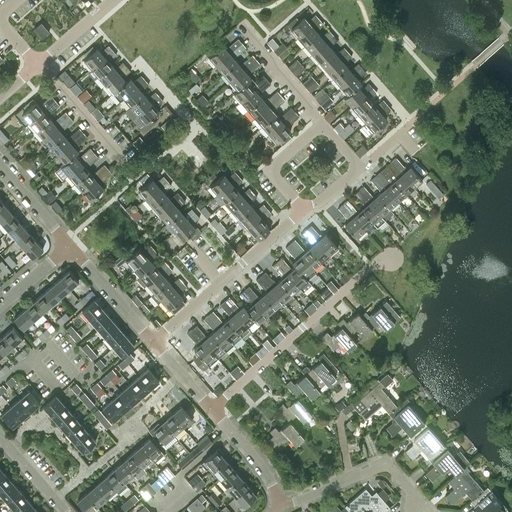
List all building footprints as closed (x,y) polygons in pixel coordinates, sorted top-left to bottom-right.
[(298,37),(319,19),(315,14),(308,21),(304,17),(300,21),(296,16),(286,25),(291,29),(298,37)] [(315,29),(322,23),(319,19),(298,37),(305,46),(319,33),(315,29)] [(41,38),(49,31),(41,22),(33,29),(41,38)] [(312,54),(333,35),(329,31),(322,37),(319,33),(305,46),(312,54)] [(330,46),(337,40),(333,35),(312,54),(319,62),(333,50),(330,46)] [(215,65),(241,43),(237,38),(225,49),(222,45),(208,57),(215,65)] [(233,58),(245,48),(241,43),(215,65),(223,74),(237,62),(233,58)] [(277,56),(287,47),(283,43),(273,51),(277,56)] [(91,68),(112,50),(108,46),(101,52),(97,48),(83,60),(91,68)] [(281,60),(291,52),(287,47),(277,56),(281,60)] [(326,70),(347,52),(343,47),(336,53),(333,50),(319,62),(326,70)] [(108,61),(116,55),(112,50),(91,68),(98,77),(112,65),(108,61)] [(344,62),(351,56),(347,52),(326,70),(333,78),(347,66),(344,62)] [(230,82),(256,60),(252,55),(240,66),(237,62),(223,74),(230,82)] [(291,72),(301,63),(297,59),(287,67),(291,72)] [(248,75),(260,64),(256,60),(230,82),(237,90),(247,82),(251,78),(248,75)] [(105,85),(126,67),(122,62),(114,68),(112,65),(98,77),(105,85)] [(295,76),(305,68),(301,63),(291,72),(295,76)] [(340,86),(361,68),(357,63),(350,70),(347,66),(333,78),(340,86)] [(123,77),(130,71),(126,67),(105,85),(112,93),(113,92),(126,81),(123,77)] [(358,79),(365,72),(361,68),(340,86),(348,95),(358,86),(361,82),(358,79)] [(64,70),(58,75),(66,84),(72,78),(64,70)] [(123,98),(144,80),(140,75),(132,82),(129,78),(126,81),(113,92),(119,101),(123,98)] [(241,101),(267,79),(263,75),(254,82),(251,78),(247,82),(237,90),(234,93),(241,101)] [(306,88),(315,80),(311,76),(302,84),(306,88)] [(258,94),(270,83),(267,79),(241,101),(248,109),(262,97),(258,94)] [(140,91),(148,85),(144,80),(123,98),(130,107),(144,95),(140,91)] [(310,93),(319,84),(315,80),(306,88),(310,93)] [(76,82),(69,87),(76,96),(83,90),(76,82)] [(351,106),(372,88),(369,84),(362,90),(358,86),(348,95),(344,98),(351,106)] [(369,98),(376,92),(372,88),(351,106),(358,114),(372,102),(369,98)] [(85,91),(78,98),(83,103),(83,104),(88,100),(91,97),(90,97),(85,91)] [(255,118),(281,95),(277,91),(265,101),(262,97),(248,109),(255,118)] [(137,115),(158,97),(154,92),(146,98),(144,95),(130,107),(137,115)] [(320,104),(329,96),(325,92),(316,100),(320,104)] [(24,126),(29,122),(54,100),(50,95),(38,106),(32,98),(14,114),(24,126)] [(273,111),(285,100),(281,95),(255,118),(263,126),(276,114),(273,111)] [(324,109),(333,101),(329,96),(320,104),(324,109)] [(154,108),(162,101),(158,97),(137,115),(144,123),(157,111),(154,108)] [(46,114),(58,104),(54,100),(29,122),(35,130),(49,118),(46,114)] [(83,104),(90,112),(95,108),(88,100),(83,104)] [(365,122),(386,104),(382,100),(375,106),(372,102),(358,114),(365,122)] [(383,115),(390,109),(386,104),(365,122),(366,123),(361,127),(369,135),(374,130),(377,133),(385,127),(382,124),(387,119),(383,115)] [(269,134),(295,112),(291,107),(279,118),(276,114),(263,126),(269,134)] [(101,117),(103,116),(96,108),(91,113),(98,120),(99,120),(101,117)] [(42,138),(68,116),(64,111),(52,122),(49,118),(35,130),(42,138)] [(287,127),(299,116),(295,112),(269,134),(277,143),(290,131),(287,127)] [(327,113),(323,117),(328,123),(334,118),(328,112),(327,113)] [(216,114),(211,118),(216,123),(220,119),(216,114)] [(60,131),(72,121),(68,116),(42,138),(50,146),(63,135),(60,131)] [(165,123),(159,128),(163,132),(166,129),(168,127),(165,123)] [(339,131),(342,136),(348,130),(345,126),(339,131)] [(57,155),(83,133),(78,128),(66,138),(63,135),(50,146),(57,155)] [(75,148),(87,138),(83,133),(57,155),(64,164),(74,155),(78,152),(75,148)] [(137,137),(132,142),(139,151),(147,145),(142,139),(140,140),(137,137)] [(244,156),(248,152),(244,147),(239,151),(244,156)] [(67,175),(93,153),(90,148),(78,159),(74,155),(64,164),(60,167),(67,175)] [(256,159),(250,152),(245,156),(251,163),(256,159)] [(85,167),(97,157),(93,153),(67,175),(74,183),(88,171),(85,167)] [(410,166),(406,170),(396,158),(391,162),(414,188),(422,180),(410,166)] [(406,195),(414,188),(391,162),(386,166),(383,169),(406,195)] [(82,191),(107,169),(104,165),(92,175),(88,171),(74,183),(82,191)] [(32,176),(36,173),(31,167),(27,170),(32,176)] [(100,184),(111,174),(107,169),(82,191),(89,200),(103,188),(100,184)] [(406,195),(383,169),(379,172),(375,176),(397,202),(406,195)] [(217,194),(238,176),(234,172),(227,178),(223,174),(209,186),(217,194)] [(145,199),(167,181),(163,176),(155,183),(151,179),(138,190),(145,199)] [(235,187),(242,181),(238,176),(217,194),(224,202),(237,190),(235,187)] [(389,209),(397,202),(375,176),(370,180),(381,192),(377,195),(389,209)] [(432,179),(428,182),(433,189),(437,185),(432,179)] [(162,192),(170,185),(167,181),(145,199),(153,207),(166,196),(162,192)] [(43,196),(47,192),(42,186),(38,190),(43,196)] [(377,195),(374,198),(363,186),(359,190),(385,220),(393,213),(389,209),(377,195)] [(231,211),(252,192),(248,188),(241,194),(237,190),(224,202),(231,211)] [(44,196),(50,202),(56,197),(50,190),(44,196)] [(377,228),(385,220),(359,190),(354,194),(365,206),(361,209),(373,223),(377,228)] [(160,215),(181,197),(177,192),(169,199),(166,196),(153,207),(160,215)] [(249,203),(256,197),(252,192),(231,211),(238,219),(252,207),(249,203)] [(177,209),(185,202),(181,197),(160,215),(167,224),(180,212),(177,209)] [(361,209),(358,212),(347,200),(343,204),(365,230),(373,223),(361,209)] [(0,221),(11,212),(3,203),(0,205),(0,221)] [(246,227),(266,209),(263,204),(255,211),(252,207),(238,219),(246,227)] [(356,238),(365,230),(343,204),(338,208),(349,220),(344,224),(356,238)] [(130,205),(125,209),(129,213),(134,209),(130,205)] [(174,232),(195,213),(191,209),(183,216),(180,212),(167,224),(174,232)] [(263,220),(270,213),(266,209),(246,227),(253,236),(250,239),(254,243),(258,239),(269,229),(265,225),(267,224),(263,220)] [(0,221),(8,231),(19,221),(11,212),(0,221)] [(191,225),(199,218),(195,213),(174,232),(181,240),(194,229),(191,225)] [(16,240),(27,230),(19,221),(8,231),(16,240)] [(231,225),(225,231),(228,235),(235,229),(231,225)] [(325,234),(321,237),(311,225),(306,230),(328,255),(337,248),(325,234)] [(24,249),(34,239),(27,230),(16,240),(24,249)] [(320,262),(328,255),(306,230),(301,233),(312,245),(308,248),(320,262)] [(32,258),(42,249),(34,239),(24,249),(32,258)] [(308,248),(305,251),(295,239),(290,243),(313,269),(320,262),(308,248)] [(246,249),(240,241),(233,247),(240,254),(246,249)] [(307,280),(315,272),(313,269),(290,243),(286,247),(296,259),(292,263),(295,266),(304,277),(307,280)] [(139,248),(136,250),(132,245),(113,261),(118,267),(125,260),(132,268),(153,250),(149,245),(142,252),(139,248)] [(150,261),(157,254),(153,250),(132,268),(140,277),(153,265),(150,261)] [(7,263),(12,259),(8,254),(3,258),(7,263)] [(295,266),(292,269),(281,257),(276,262),(298,287),(299,286),(303,291),(311,284),(307,280),(304,277),(295,266)] [(11,268),(16,263),(12,259),(7,263),(11,268)] [(147,285),(168,267),(164,262),(156,268),(153,265),(140,277),(137,279),(143,287),(146,284),(147,285)] [(290,294),(298,287),(276,262),(273,265),(284,276),(279,281),(290,294)] [(5,274),(9,270),(5,265),(1,269),(5,274)] [(165,278),(172,271),(168,267),(147,285),(154,293),(168,281),(165,278)] [(352,273),(348,267),(344,270),(347,276),(352,273)] [(69,289),(78,281),(69,271),(60,278),(69,289)] [(279,281),(275,284),(264,272),(260,276),(282,302),(290,294),(279,281)] [(274,309),(282,302),(260,276),(255,280),(266,292),(262,295),(274,309)] [(60,297),(69,289),(60,278),(51,286),(60,297)] [(161,301),(182,283),(178,278),(171,285),(168,281),(154,293),(151,295),(158,303),(161,301)] [(179,294),(186,287),(182,283),(161,301),(173,315),(185,304),(181,299),(182,298),(179,294)] [(51,305),(60,297),(51,286),(41,294),(51,305)] [(262,295),(259,298),(248,286),(244,290),(266,316),(274,309),(262,295)] [(258,323),(266,316),(244,290),(239,294),(247,302),(243,305),(246,309),(255,319),(258,323)] [(41,313),(51,305),(41,294),(32,302),(41,313)] [(83,305),(88,302),(84,297),(80,301),(83,305)] [(243,305),(239,309),(229,297),(224,301),(246,326),(247,326),(255,319),(246,309),(243,305)] [(89,319),(102,308),(94,299),(81,310),(89,319)] [(395,321),(400,316),(385,300),(369,314),(366,310),(361,314),(373,329),(381,322),(387,329),(396,322),(395,321)] [(79,309),(83,305),(80,301),(75,305),(79,309)] [(247,326),(246,326),(224,301),(220,305),(230,317),(226,320),(242,337),(250,330),(247,326)] [(32,321),(41,313),(32,302),(23,310),(32,321)] [(97,328),(110,317),(102,308),(89,319),(97,328)] [(23,329),(32,321),(23,310),(14,318),(23,329)] [(226,320),(223,323),(212,311),(208,315),(233,344),(242,337),(226,320)] [(373,329),(361,314),(358,312),(347,321),(344,317),(338,322),(342,326),(350,336),(358,329),(364,336),(373,329)] [(65,321),(70,317),(66,313),(61,317),(65,321)] [(226,351),(233,344),(208,315),(203,319),(213,331),(210,334),(226,351)] [(61,325),(65,321),(61,317),(57,321),(61,325)] [(105,337),(118,326),(110,317),(97,328),(105,337)] [(155,319),(152,321),(157,327),(160,324),(155,319)] [(70,335),(76,331),(70,325),(65,329),(70,335)] [(113,346),(126,335),(118,326),(105,337),(113,346)] [(210,334),(206,338),(196,326),(192,329),(217,359),(226,351),(210,334)] [(356,343),(350,336),(342,326),(331,335),(327,331),(322,336),(334,350),(342,342),(349,349),(356,343)] [(13,346),(22,338),(13,327),(4,335),(13,346)] [(48,329),(45,330),(42,327),(40,329),(43,333),(47,337),(51,333),(48,329)] [(208,367),(217,359),(192,329),(187,334),(197,346),(193,349),(198,354),(193,359),(202,369),(207,365),(208,367)] [(76,342),(81,337),(76,331),(70,335),(76,342)] [(42,341),(47,337),(43,333),(38,336),(42,341)] [(0,348),(4,353),(13,346),(4,335),(0,337),(0,348)] [(121,355),(134,345),(126,335),(113,346),(121,355)] [(266,342),(263,345),(269,350),(272,347),(266,342)] [(86,354),(92,349),(86,343),(81,347),(86,354)] [(263,345),(255,352),(260,358),(268,351),(263,345)] [(23,357),(28,353),(24,349),(20,353),(23,357)] [(92,360),(97,355),(92,349),(86,354),(92,360)] [(333,373),(338,369),(324,352),(318,357),(321,360),(311,369),(307,365),(302,370),(305,374),(318,389),(326,382),(328,383),(336,376),(333,373)] [(19,361),(23,357),(20,353),(15,357),(19,361)] [(128,364),(134,358),(130,353),(124,359),(128,364)] [(248,361),(252,366),(256,362),(252,357),(248,361)] [(100,369),(105,364),(99,358),(94,362),(100,369)] [(122,369),(128,364),(124,359),(118,364),(122,369)] [(5,373),(10,369),(6,364),(2,368),(5,373)] [(237,365),(230,372),(236,379),(244,373),(237,365)] [(149,388),(158,380),(148,368),(139,376),(149,388)] [(110,379),(116,374),(112,369),(105,374),(110,379)] [(385,387),(393,379),(387,373),(379,379),(378,378),(369,385),(372,388),(352,405),(365,419),(379,407),(381,405),(389,413),(391,412),(397,406),(381,388),(384,385),(385,387)] [(104,385),(110,379),(105,374),(99,380),(104,385)] [(319,390),(318,389),(305,374),(294,383),(291,379),(286,384),(297,397),(298,397),(305,391),(311,397),(319,390)] [(10,387),(16,381),(12,376),(6,382),(10,387)] [(140,396),(149,388),(139,376),(129,383),(140,396)] [(0,393),(1,395),(9,387),(5,382),(0,386),(0,393)] [(95,392),(101,387),(96,382),(90,388),(95,392)] [(76,394),(81,389),(76,383),(71,387),(76,394)] [(131,404),(140,396),(129,383),(120,391),(131,404)] [(217,395),(223,389),(219,385),(212,391),(217,395)] [(31,410),(40,402),(29,390),(20,398),(31,410)] [(122,412),(131,404),(120,391),(111,399),(122,412)] [(84,403),(89,398),(83,392),(79,397),(84,403)] [(51,415),(63,404),(55,395),(43,406),(51,415)] [(304,421),(312,414),(298,397),(297,397),(287,407),(283,402),(278,407),(290,421),(298,414),(304,421)] [(21,418),(31,410),(20,398),(11,406),(21,418)] [(89,409),(94,405),(89,398),(84,403),(89,409)] [(408,403),(410,402),(407,398),(397,406),(391,412),(397,419),(395,420),(387,428),(393,435),(403,426),(410,434),(423,423),(425,422),(408,403)] [(113,420),(122,412),(111,399),(102,407),(113,420)] [(59,424),(71,414),(63,404),(51,415),(59,424)] [(12,426),(21,418),(11,406),(1,414),(12,426)] [(182,427),(191,418),(180,406),(171,414),(182,427)] [(334,408),(329,412),(333,416),(338,412),(334,408)] [(99,421),(104,416),(98,409),(93,413),(99,421)] [(67,433),(79,423),(71,414),(59,424),(67,433)] [(173,435),(182,427),(171,414),(162,422),(173,435)] [(106,428),(111,424),(104,416),(99,421),(106,428)] [(345,423),(352,430),(357,425),(350,418),(345,423)] [(296,444),(304,437),(290,421),(279,430),(276,426),(270,431),(274,435),(268,439),(278,451),(284,446),(282,444),(290,437),(296,444)] [(161,445),(173,435),(162,422),(159,425),(157,423),(148,431),(161,445)] [(75,443),(87,432),(79,423),(67,433),(75,443)] [(428,425),(426,427),(423,423),(410,434),(416,441),(406,450),(412,457),(423,448),(430,457),(443,446),(444,444),(428,425)] [(82,451),(95,441),(87,432),(75,443),(82,451)] [(202,450),(207,446),(211,442),(207,437),(202,441),(198,445),(202,450)] [(163,454),(160,450),(149,438),(140,446),(150,458),(154,462),(163,454)] [(447,448),(444,444),(443,446),(430,457),(436,464),(426,473),(432,480),(449,465),(456,473),(466,465),(470,462),(459,450),(454,455),(447,448)] [(141,466),(150,458),(140,446),(131,454),(141,466)] [(220,454),(222,453),(217,448),(216,449),(215,449),(200,462),(205,469),(206,468),(209,471),(211,469),(224,458),(220,454)] [(193,458),(197,454),(193,449),(189,453),(193,458)] [(188,462),(193,458),(189,453),(184,457),(188,462)] [(132,474),(141,466),(131,454),(122,462),(132,474)] [(219,478),(231,467),(224,458),(211,469),(219,478)] [(123,482),(132,474),(122,462),(113,470),(123,482)] [(468,471),(469,470),(466,465),(456,473),(456,474),(450,479),(456,486),(446,495),(452,502),(465,491),(472,500),(473,499),(484,490),(468,471)] [(168,479),(173,475),(165,466),(160,470),(168,479)] [(227,487),(239,476),(231,467),(219,478),(227,487)] [(114,490),(123,482),(113,470),(104,478),(114,490)] [(163,484),(168,479),(160,470),(155,475),(163,484)] [(0,488),(10,480),(2,471),(0,472),(0,488)] [(192,487),(201,479),(197,474),(187,481),(192,487)] [(235,497),(247,486),(239,476),(227,487),(235,497)] [(105,498),(114,490),(104,478),(95,485),(105,498)] [(196,491),(205,483),(201,479),(192,487),(196,491)] [(0,494),(5,500),(18,489),(10,480),(0,488),(0,494)] [(382,480),(378,483),(382,488),(386,485),(382,480)] [(150,495),(155,491),(147,482),(142,486),(150,495)] [(96,506),(105,498),(95,485),(86,493),(96,506)] [(145,499),(150,495),(142,486),(137,490),(145,499)] [(243,506),(255,495),(247,486),(235,497),(243,506)] [(511,511),(488,486),(484,490),(473,499),(481,508),(476,511),(511,511)] [(376,492),(372,496),(365,488),(345,505),(347,508),(350,511),(354,511),(363,505),(369,511),(384,511),(390,508),(376,492)] [(13,509),(26,498),(18,489),(5,500),(13,509)] [(212,501),(216,497),(212,492),(208,496),(212,501)] [(85,511),(89,511),(96,506),(86,493),(76,502),(85,511)] [(200,495),(197,498),(201,503),(206,499),(203,496),(201,494),(200,495)] [(199,511),(204,507),(201,503),(197,498),(196,497),(191,501),(199,511)] [(215,505),(220,501),(216,497),(212,501),(215,505)] [(15,511),(27,511),(34,507),(26,498),(13,509),(15,511)] [(128,506),(133,503),(129,498),(124,502),(128,506)] [(191,511),(198,511),(199,511),(191,501),(186,506),(191,511)] [(124,511),(128,506),(124,502),(120,506),(124,511)] [(350,511),(347,508),(342,511),(335,503),(324,511),(350,511)]
